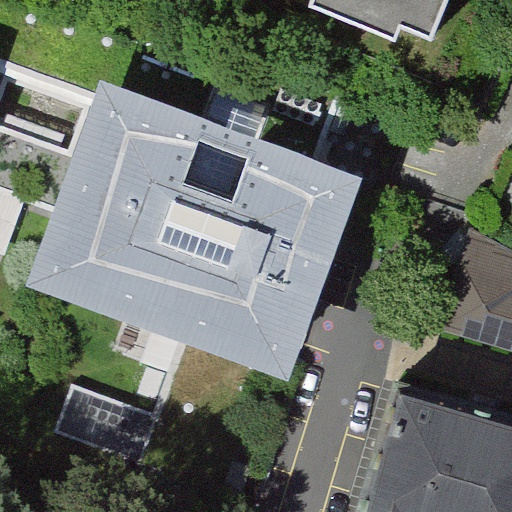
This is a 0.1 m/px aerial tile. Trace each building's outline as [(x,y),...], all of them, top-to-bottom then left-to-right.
[(403,24),(434,37),(450,0),(313,0),(313,2),(397,39),(403,24)] [(81,80),(0,51),(0,189),(15,195),(34,203),(81,80)] [(354,161),(89,60),(81,80),(34,203),(12,260),(277,361),(354,161)] [(511,277),(460,264),(444,324),(511,341),(511,277)] [(511,511),(511,410),(401,376),(358,511),(511,511)] [(73,386),(56,426),(129,457),(147,418),(73,386)]
